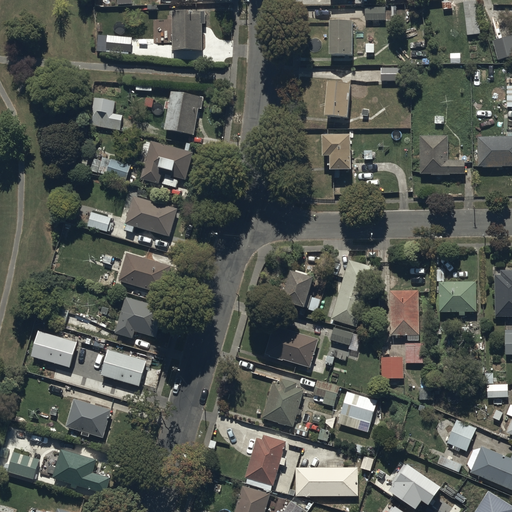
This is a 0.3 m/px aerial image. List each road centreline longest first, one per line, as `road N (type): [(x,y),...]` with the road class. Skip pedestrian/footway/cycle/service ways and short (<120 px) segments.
road 1 (residential): [(241,227),(157,511)]
road 2 (residential): [(241,227),(511,223)]
road 3 (residential): [(266,0),(262,128),(241,227)]
